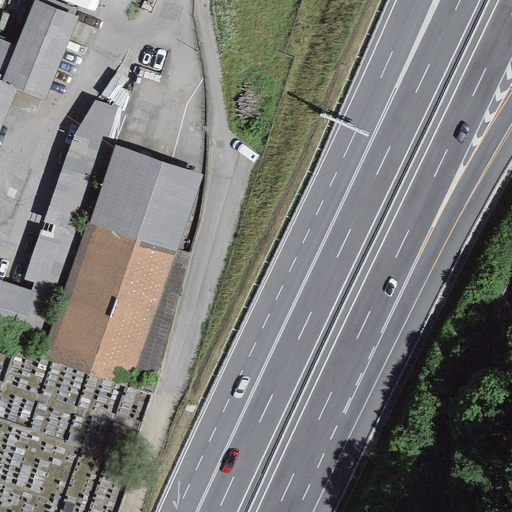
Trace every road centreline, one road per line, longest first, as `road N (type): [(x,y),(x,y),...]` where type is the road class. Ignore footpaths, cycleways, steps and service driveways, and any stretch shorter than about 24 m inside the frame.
road 1 (motorway): [(460,0),(210,511)]
road 2 (motorway): [(416,0),(179,511)]
road 3 (motorway): [(273,511),(511,28)]
road 4 (unclassified): [(205,0),(225,153),(208,311),(133,511)]
road 5 (motorway): [(305,511),(511,121)]
road 6 (unclassified): [(411,511),(511,304)]
